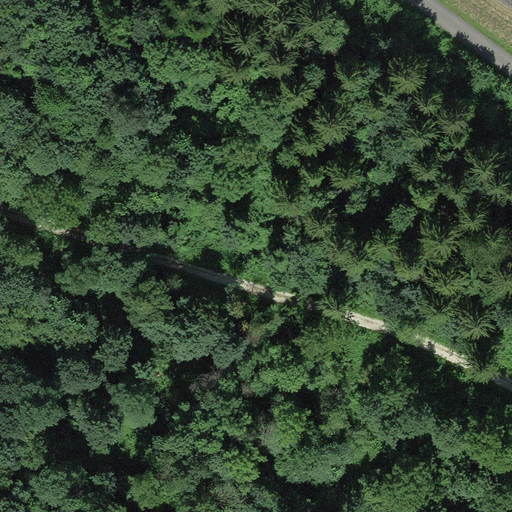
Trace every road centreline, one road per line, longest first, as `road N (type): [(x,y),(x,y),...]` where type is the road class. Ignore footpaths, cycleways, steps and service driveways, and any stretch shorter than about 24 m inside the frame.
road 1 (track): [(0,208),(268,297),(511,398)]
road 2 (unclassified): [(511,72),(413,0)]
